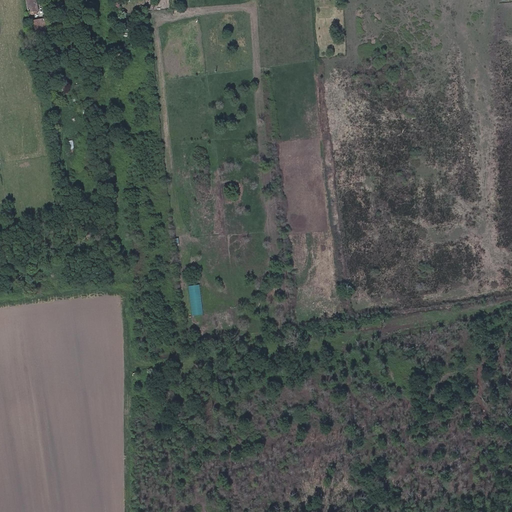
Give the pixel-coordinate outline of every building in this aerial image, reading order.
[(37,0),(25,0),(28,15),(34,14),(34,13),(37,12),(39,12),(37,0)] [(110,0),(112,11),(120,10),(119,0),(110,0)] [(46,18),(35,20),(36,27),(37,27),(37,32),(38,38),(40,37),(41,41),(44,40),(44,37),(49,36),(46,18)] [(73,141),(68,142),(69,150),(70,158),(76,157),(73,141)] [(203,314),(201,284),(190,285),(192,315),(203,314)]
